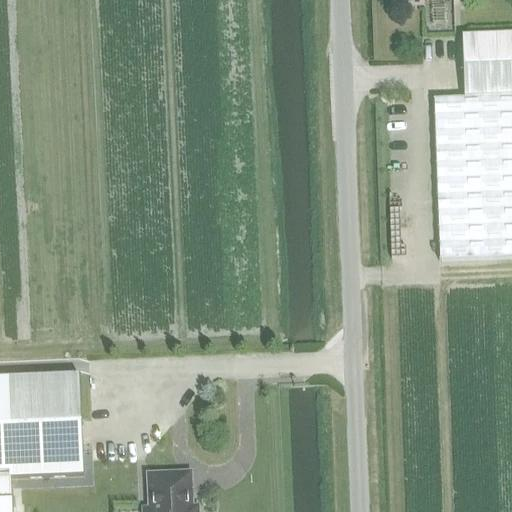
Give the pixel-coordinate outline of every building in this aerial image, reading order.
[(463,100),(511,98),(511,35),(462,37),(463,100)] [(511,98),(463,100),(433,101),(437,261),(511,258),(511,98)] [(0,481),(12,481),(84,478),(80,378),(0,381),(0,481)] [(149,476),(150,494),(151,494),(152,511),(196,511),(196,510),(191,511),(190,492),(192,492),(191,474),(149,476)] [(0,511),(13,511),(12,481),(0,481),(0,511)]
